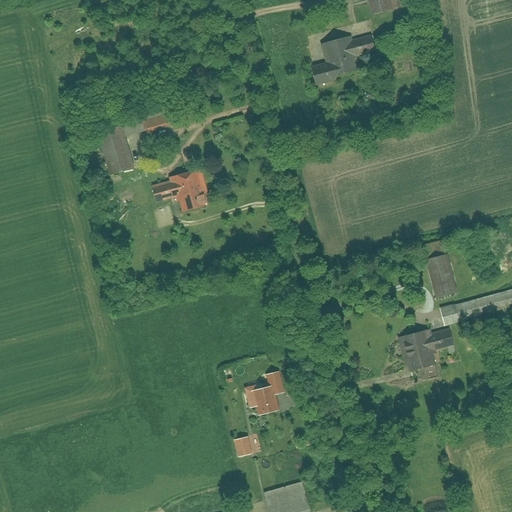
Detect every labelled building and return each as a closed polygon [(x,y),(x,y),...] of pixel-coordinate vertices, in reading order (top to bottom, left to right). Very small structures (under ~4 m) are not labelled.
[(386,0),(364,0),(369,15),(389,9),(386,0)] [(319,48),(323,65),(308,68),(311,85),(352,77),(349,61),(377,55),(373,36),(319,48)] [(177,73),(180,86),(208,81),(205,67),(177,73)] [(136,116),(141,135),(171,127),(167,108),(136,116)] [(115,122),(116,128),(95,133),(106,176),(130,170),(122,139),(141,135),(136,116),(115,122)] [(167,178),(168,184),(150,189),(154,206),(173,202),(176,213),(202,207),(198,189),(203,188),(199,171),(167,178)] [(445,254),(423,260),(434,301),(456,295),(445,254)] [(511,291),(440,308),(445,328),(511,312),(511,291)] [(448,333),(424,339),(423,333),(397,339),(405,374),(431,368),(428,353),(451,348),(448,333)] [(416,375),(418,383),(434,379),(432,370),(416,375)] [(263,376),(266,388),(258,390),(257,386),(241,389),(245,410),(253,408),(256,418),(275,414),(271,398),(282,395),(277,373),(263,376)] [(231,439),(234,456),(249,453),(246,436),(231,439)] [(263,493),(267,511),(305,511),(299,484),(263,493)]
